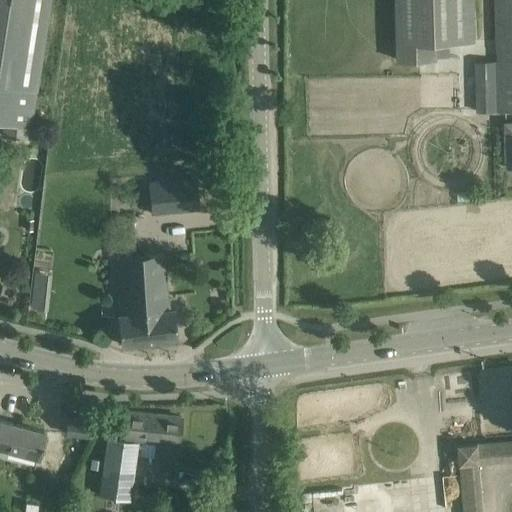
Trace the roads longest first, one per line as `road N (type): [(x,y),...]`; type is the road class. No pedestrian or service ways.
road 1 (unclassified): [(261,367),(256,0)]
road 2 (tertiary): [(261,367),(129,378),(0,352)]
road 3 (tertiary): [(511,333),(261,367)]
road 4 (unclassified): [(261,511),(261,367)]
